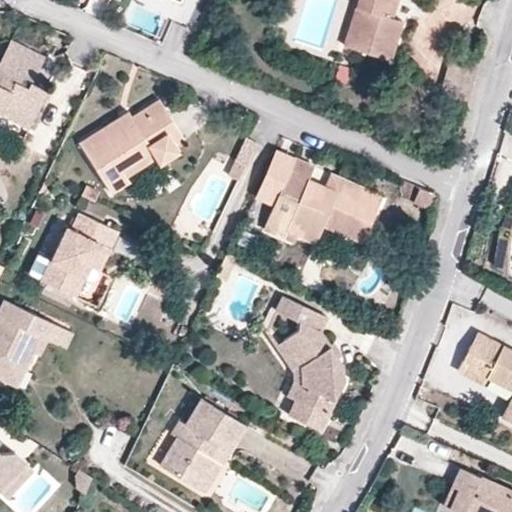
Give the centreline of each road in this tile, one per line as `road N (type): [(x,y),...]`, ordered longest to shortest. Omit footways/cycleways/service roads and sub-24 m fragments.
road 1 (residential): [(463,192),(17,0)]
road 2 (residential): [(337,511),(375,453),(419,344),(463,192)]
road 3 (residential): [(463,192),(511,33)]
